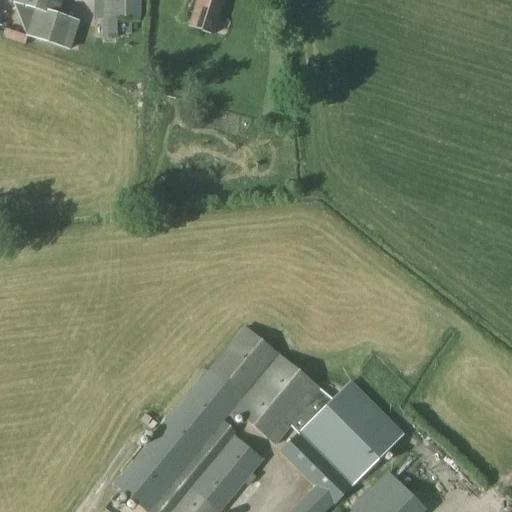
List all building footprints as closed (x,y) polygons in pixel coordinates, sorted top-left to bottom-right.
[(25,37),(31,39),(68,51),(77,23),(56,16),(61,0),(13,0),(12,5),(25,37)] [(117,39),(116,19),(139,19),(139,0),(108,0),(108,20),(101,20),(101,39),(117,39)] [(221,0),(195,0),(187,27),(211,34),(221,0)] [(274,444),(287,427),(317,390),(241,329),(114,486),(145,511),(216,511),(261,457),(219,424),(231,410),(274,444)] [(297,437),(281,454),(315,487),(290,511),(324,511),(402,433),(353,383),(332,404),(317,390),(287,427),(297,437)] [(425,511),(427,510),(386,472),(346,511),(425,511)] [(434,493),(451,511),(462,511),(469,507),(445,482),(434,493)]
